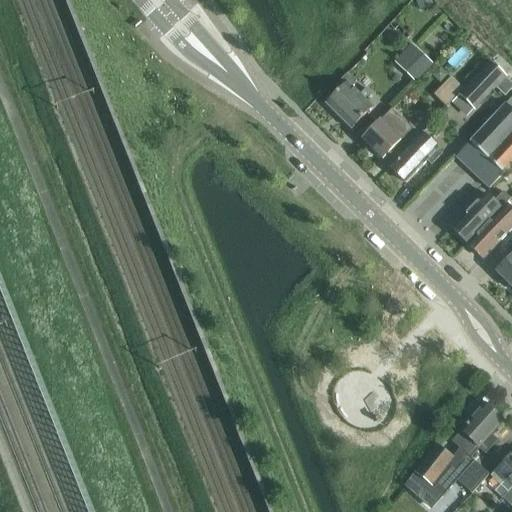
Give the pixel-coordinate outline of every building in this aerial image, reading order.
[(428,0),(416,0),(420,9),(431,5),(428,0)] [(415,83),(433,65),(411,44),(393,62),(415,83)] [(504,96),(511,87),(504,80),(507,77),(490,62),(464,89),(462,88),(458,94),(460,96),(453,103),(467,117),(473,110),(475,112),(496,89),(504,96)] [(339,90),(325,104),(351,129),(365,115),(372,109),(363,100),(370,93),(364,87),(357,94),(351,88),(356,82),(347,73),(335,85),(339,90)] [(458,94),(462,88),(450,76),(433,94),(445,106),(457,93),(458,94)] [(472,140),(455,158),(489,190),(503,175),(511,164),(511,96),(504,105),(501,108),(472,140)] [(405,102),(397,108),(416,128),(423,122),(405,102)] [(382,159),(396,145),(412,129),(391,109),(361,140),(382,159)] [(422,134),(404,153),(390,167),(405,183),(419,169),(426,162),(430,166),(443,154),(438,149),(422,134)] [(467,244),(506,203),(511,198),(504,192),(495,201),(486,192),(451,228),(467,244)] [(482,259),(496,245),(511,228),(511,209),(506,203),(467,244),(482,259)] [(511,255),(510,258),(496,272),(511,288),(511,255)] [(436,444),(414,473),(431,487),(443,471),(470,496),(489,475),(477,464),(497,441),(490,434),(502,420),(496,415),(496,411),(491,405),(487,406),(485,404),(460,431),(468,438),(453,457),(436,444)] [(511,452),(489,476),(499,486),(507,478),(511,483),(511,487),(502,498),(510,505),(511,502),(511,452)]
